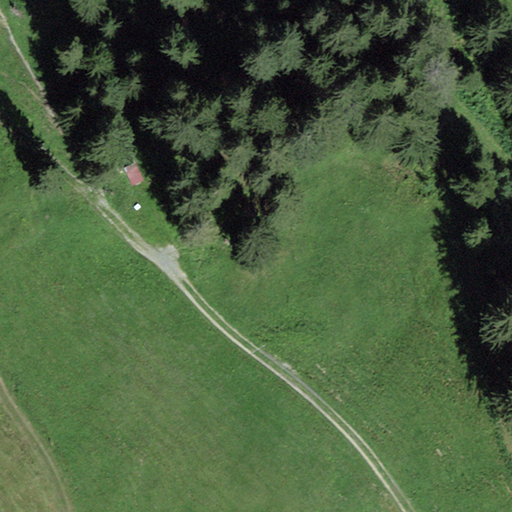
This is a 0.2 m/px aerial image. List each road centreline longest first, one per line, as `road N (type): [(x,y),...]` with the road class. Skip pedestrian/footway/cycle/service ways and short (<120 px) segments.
road 1 (track): [(405,511),(359,444),(0,122)]
road 2 (track): [(0,383),(66,511)]
